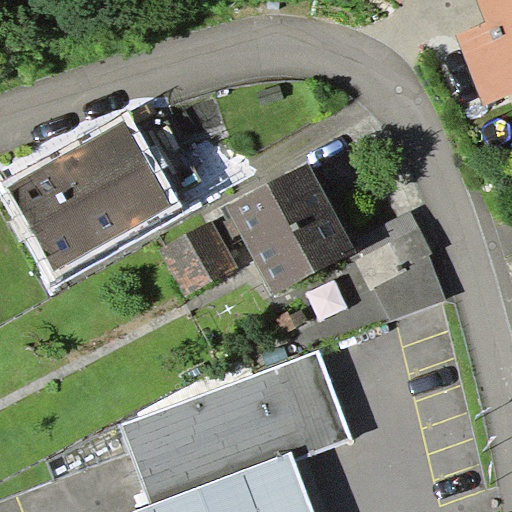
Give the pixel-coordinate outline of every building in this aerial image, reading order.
[(511,0),(481,0),(492,29),(470,37),(489,93),(511,84),(511,0)] [(161,192),(123,124),(20,181),(58,249),(161,192)] [(343,241),(303,167),(233,205),(273,279),(343,241)] [(211,221),(158,247),(182,294),(235,268),(211,221)] [(363,241),(393,318),(446,298),(416,221),(363,241)] [(347,434),(318,354),(122,425),(151,505),(347,434)] [(313,511),(293,457),(142,511),(313,511)]
